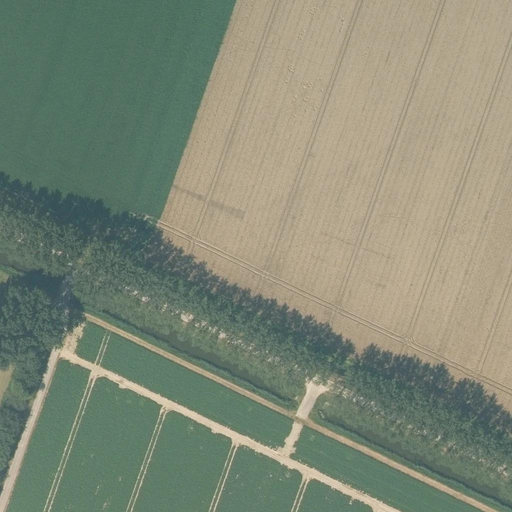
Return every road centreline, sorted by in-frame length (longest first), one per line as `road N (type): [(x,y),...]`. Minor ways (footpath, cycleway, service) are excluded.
road 1 (unclassified): [(511,473),(0,227)]
road 2 (track): [(511,443),(0,199)]
road 3 (track): [(0,275),(487,511)]
